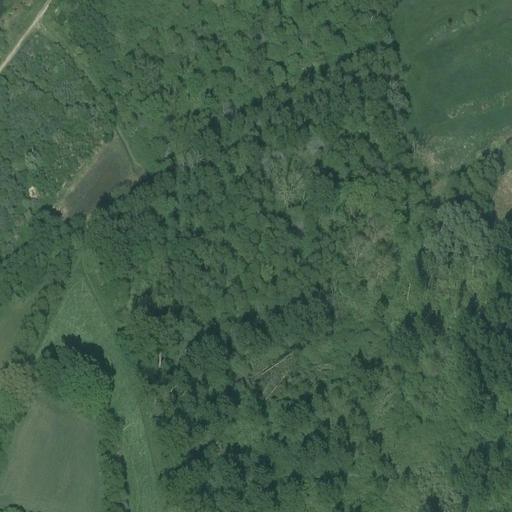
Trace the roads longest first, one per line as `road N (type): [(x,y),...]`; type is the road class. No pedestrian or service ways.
road 1 (track): [(149,193),(224,126),(391,45)]
road 2 (track): [(0,414),(75,257)]
